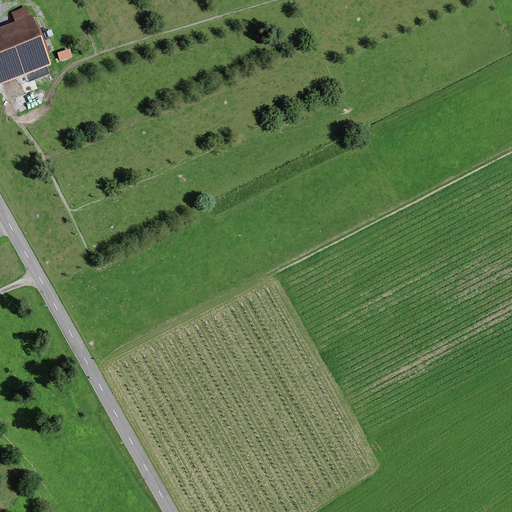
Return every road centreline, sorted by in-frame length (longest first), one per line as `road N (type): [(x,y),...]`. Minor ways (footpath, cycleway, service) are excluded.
road 1 (tertiary): [(0,209),(172,511)]
road 2 (track): [(6,110),(45,95),(64,71),(95,55),(276,0)]
road 3 (track): [(95,263),(36,145),(0,106)]
